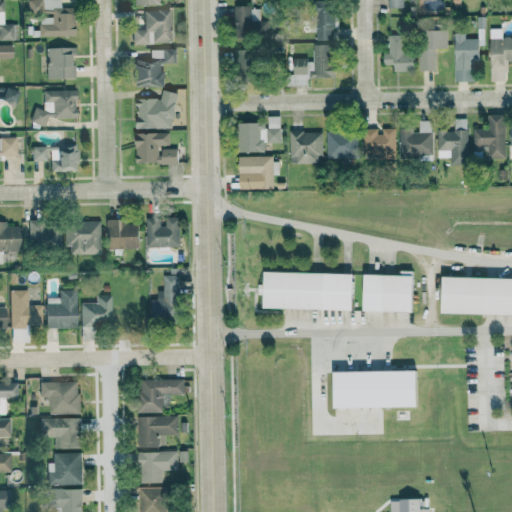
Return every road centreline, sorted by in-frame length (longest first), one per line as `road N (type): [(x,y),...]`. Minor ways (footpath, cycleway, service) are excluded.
road 1 (residential): [(209,511),(203,0)]
road 2 (residential): [(205,99),(511,97)]
road 3 (residential): [(0,359),(207,356)]
road 4 (residential): [(202,184),(0,194)]
road 5 (residential): [(102,0),(106,186)]
road 6 (residential): [(110,511),(108,358)]
